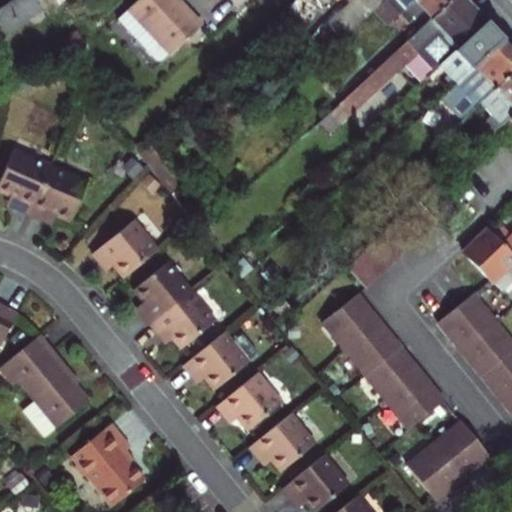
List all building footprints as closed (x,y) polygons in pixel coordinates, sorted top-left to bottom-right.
[(34,0),(13,0),(0,9),(0,40),(0,41),(43,11),(37,3),(34,0)] [(179,0),(139,0),(127,12),(148,34),(138,43),(158,65),(164,64),(170,59),(171,60),(206,29),(179,0)] [(327,0),(337,10),(319,25),(334,41),(364,15),(380,0),(327,0)] [(448,0),(425,21),(333,104),(346,119),(414,58),(428,74),(434,69),(440,63),(448,56),(482,26),(457,0),(448,0)] [(380,0),(364,15),(382,35),(403,17),(407,22),(417,12),(425,21),(448,0),(409,0),(397,11),(387,0),(380,0)] [(409,0),(387,0),(397,11),(409,0)] [(445,82),(449,87),(456,81),(498,42),(482,26),(448,56),(440,63),(434,69),(441,78),(439,80),(443,84),(445,82)] [(434,101),(455,124),(482,100),(511,72),(511,57),(498,42),(456,81),(449,87),(447,89),(444,92),(434,101)] [(504,119),(506,118),(511,112),(511,72),(482,100),(492,111),(481,121),(490,132),(504,119)] [(11,89),(13,99),(25,97),(23,87),(11,89)] [(325,112),(316,120),(325,131),(335,122),(325,112)] [(8,208),(22,214),(44,164),(8,147),(0,164),(0,190),(5,192),(2,198),(11,202),(8,208)] [(80,179),(44,164),(22,214),(34,219),(37,213),(48,218),(50,212),(63,218),(80,179)] [(2,198),(0,203),(8,208),(11,202),(2,198)] [(427,225),(409,205),(341,267),(359,287),(427,225)] [(34,219),(45,224),(48,218),(37,213),(34,219)] [(114,265),(122,275),(153,249),(128,219),(87,253),(97,266),(102,262),(109,270),(114,265)] [(511,224),(493,242),(509,259),(511,256),(511,224)] [(496,299),(511,283),(511,261),(509,259),(493,242),(481,230),(453,255),(496,299)] [(135,312),(144,323),(186,290),(163,261),(131,287),(139,296),(134,300),(140,308),(135,312)] [(109,270),(102,262),(97,266),(104,274),(109,270)] [(179,345),(210,320),(186,290),(144,323),(155,336),(160,332),(167,341),(172,336),(179,345)] [(511,348),(465,290),(430,319),(447,341),(465,362),(486,388),(497,401),(511,419),(511,348)] [(348,360),(380,330),(351,295),(317,322),(348,360)] [(134,300),(129,304),(135,312),(140,308),(134,300)] [(402,427),(436,399),(380,330),(348,360),(402,427)] [(213,389),(248,362),(246,359),(256,350),(242,333),(232,341),(224,331),(179,366),(188,377),(194,373),(201,383),(206,379),(213,389)] [(167,341),(160,332),(155,336),(162,345),(167,341)] [(56,425),(80,405),(70,393),(62,383),(70,376),(36,335),(0,365),(0,374),(9,385),(13,381),(30,401),(20,409),(34,425),(42,418),(50,428),(55,424),(56,425)] [(188,377),(196,387),(201,383),(194,373),(188,377)] [(280,404),(255,374),(213,407),(223,420),(229,416),(235,424),(238,421),(247,431),(280,404)] [(70,393),(78,386),(70,376),(62,383),(70,393)] [(271,460),(280,471),(312,445),(286,413),(245,446),(256,460),(261,456),(267,463),(271,460)] [(223,420),(230,428),(235,424),(229,416),(223,420)] [(451,418),(399,460),(429,496),(480,452),(451,418)] [(69,476),(82,492),(91,492),(107,511),(139,483),(118,458),(126,451),(107,429),(67,463),(71,468),(69,476)] [(311,509),(343,483),(319,454),(279,487),(290,501),(295,497),(301,504),(304,501),(311,509)] [(267,463),(261,456),(256,460),(262,467),(267,463)] [(25,492),(17,483),(5,493),(13,502),(25,492)] [(366,511),(350,491),(324,511),(366,511)] [(301,504),(295,497),(290,501),(296,508),(301,504)]
